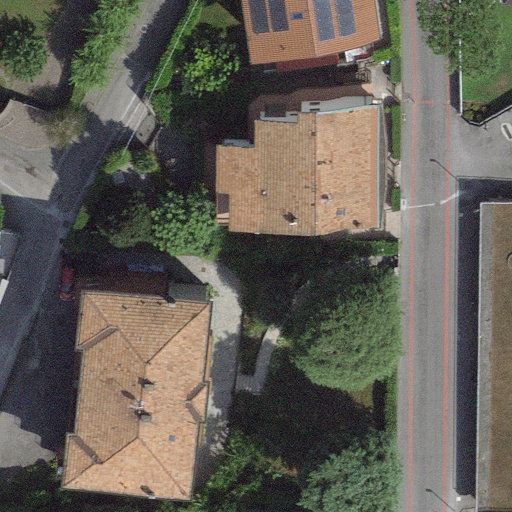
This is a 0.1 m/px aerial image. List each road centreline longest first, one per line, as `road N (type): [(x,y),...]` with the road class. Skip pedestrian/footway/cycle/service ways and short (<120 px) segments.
road 1 (unclassified): [(419,511),(422,193)]
road 2 (unclassified): [(43,181),(141,0)]
road 3 (unclassified): [(422,193),(411,0)]
road 4 (unclassified): [(0,303),(43,181)]
